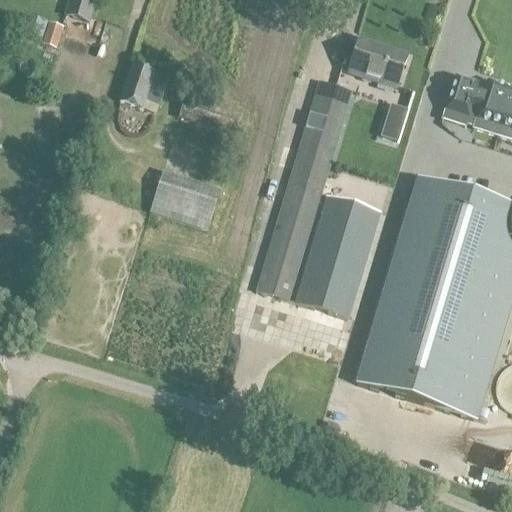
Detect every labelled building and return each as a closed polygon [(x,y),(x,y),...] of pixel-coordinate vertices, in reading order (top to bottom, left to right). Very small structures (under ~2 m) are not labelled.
[(96,0),(71,0),(65,20),(88,27),(96,0)] [(19,20),(19,37),(33,37),(33,20),(19,20)] [(49,27),(43,47),(56,51),(62,31),(49,27)] [(360,44),(349,78),(396,92),(406,59),(360,44)] [(198,83),(201,73),(202,71),(183,65),(179,79),(197,84),(198,83)] [(119,105),(144,113),(147,105),(158,109),(168,81),(132,68),(119,105)] [(455,83),(444,116),(467,123),(470,115),(478,117),(473,133),(497,140),(511,92),(511,91),(508,90),(509,90),(507,90),(489,85),(489,84),(488,84),(487,85),(485,93),(478,90),(455,83)] [(318,85),(255,296),(289,307),(353,95),(318,85)] [(511,92),(497,140),(511,144),(511,92)] [(186,96),(178,121),(235,139),(243,113),(186,96)] [(419,157),(418,171),(432,171),(432,158),(419,157)] [(201,233),(213,192),(151,173),(138,214),(201,233)] [(427,206),(410,202),(355,388),(477,424),(511,307),(511,279),(479,270),(489,236),(506,241),(504,234),(505,226),(507,219),(510,209),(433,186),(427,206)] [(326,200),(293,307),(349,324),(381,216),(326,200)]
